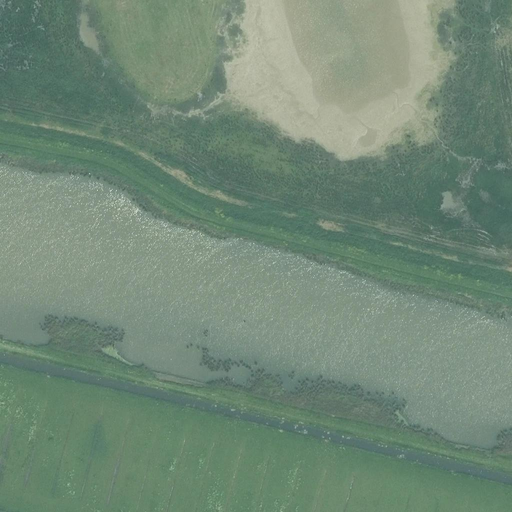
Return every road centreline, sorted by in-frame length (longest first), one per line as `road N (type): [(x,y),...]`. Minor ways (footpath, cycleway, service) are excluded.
road 1 (track): [(0,148),(126,171),(232,223),(511,291)]
road 2 (track): [(511,468),(0,345)]
